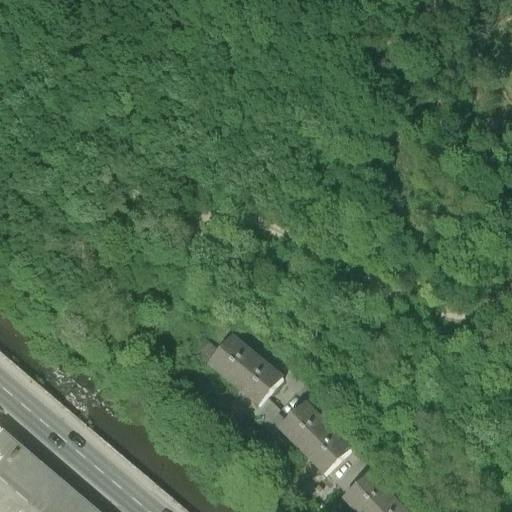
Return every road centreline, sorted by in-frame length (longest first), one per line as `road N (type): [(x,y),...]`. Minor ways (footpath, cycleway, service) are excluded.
road 1 (residential): [(269,321),(425,511)]
road 2 (track): [(0,86),(29,120),(120,192),(191,229)]
road 3 (secondary): [(149,511),(0,383)]
